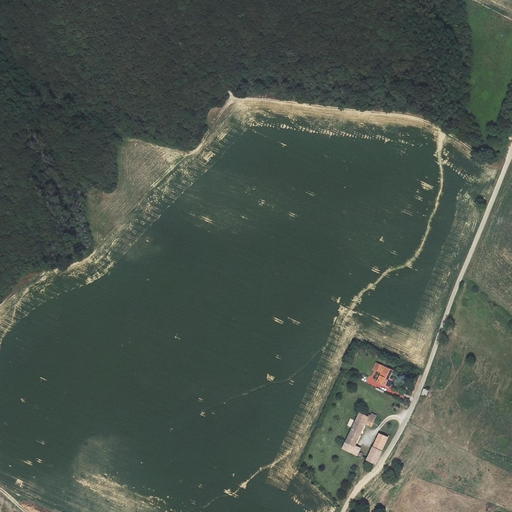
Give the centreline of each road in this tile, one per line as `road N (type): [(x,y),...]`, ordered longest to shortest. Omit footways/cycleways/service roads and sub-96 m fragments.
road 1 (unclassified): [(342,511),(405,421),(511,153)]
road 2 (track): [(507,163),(491,165),(448,132),(408,115),(246,98),(228,103),(192,151)]
